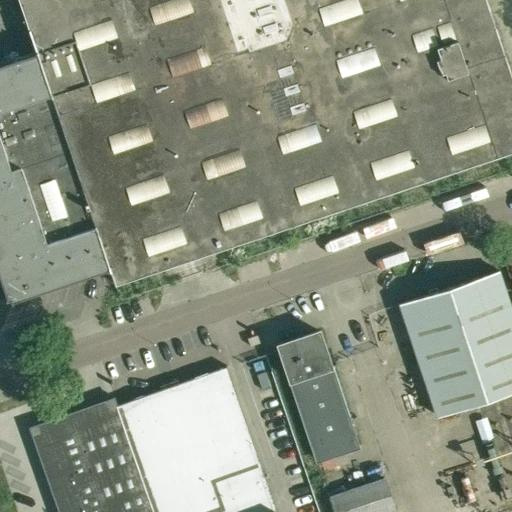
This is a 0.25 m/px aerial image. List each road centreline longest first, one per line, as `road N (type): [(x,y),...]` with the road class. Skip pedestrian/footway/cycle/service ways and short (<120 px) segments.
road 1 (unclassified): [(511,210),(0,380)]
road 2 (unknown): [(287,511),(223,306)]
